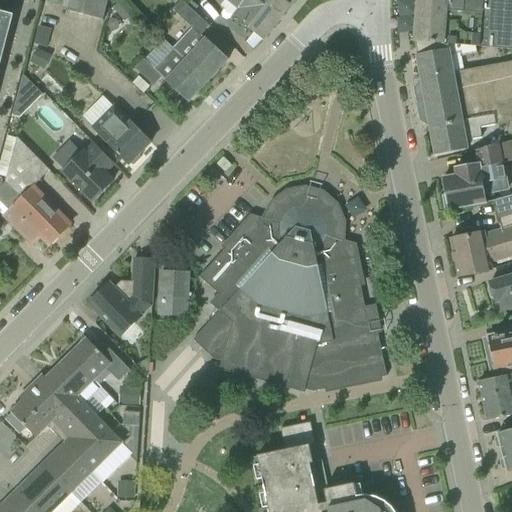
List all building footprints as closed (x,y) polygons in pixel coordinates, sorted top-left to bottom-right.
[(82,17),(86,0),(64,0),(62,12),(82,17)] [(103,22),(108,0),(86,0),(82,17),(103,22)] [(122,0),(112,9),(125,23),(135,13),(122,0)] [(226,0),(238,10),(232,17),(263,41),(291,6),(284,0),(226,0)] [(459,46),(475,48),(481,48),(483,0),(418,0),(419,9),(416,9),(416,10),(417,10),(417,16),(416,40),(416,41),(414,41),(414,43),(416,43),(448,45),(459,46)] [(511,0),(483,0),(481,48),(511,50),(511,0)] [(175,52),(208,82),(227,62),(228,61),(201,37),(209,27),(182,1),(173,11),(194,31),(175,52)] [(0,63),(12,18),(0,14),(0,63)] [(49,41),(35,38),(34,45),(47,48),(49,41)] [(448,45),(416,43),(421,80),(421,81),(453,75),(450,58),(461,55),(462,57),(477,54),(475,48),(459,46),(448,45)] [(40,69),(47,55),(36,49),(29,64),(31,65),(32,65),(38,68),(40,69)] [(162,78),(189,103),(190,102),(208,82),(175,52),(156,71),(144,60),(135,70),(154,87),(162,78)] [(511,63),(453,75),(421,81),(415,90),(420,122),(430,128),(430,129),(430,128),(435,156),(468,150),(466,142),(482,139),(480,128),(511,121),(511,63)] [(42,96),(23,76),(12,117),(19,119),(42,96)] [(151,143),(131,124),(114,106),(90,130),(93,133),(128,166),(129,165),(133,166),(141,159),(140,155),(151,143)] [(18,139),(17,140),(7,137),(0,161),(0,176),(7,178),(6,182),(0,187),(0,199),(10,209),(3,216),(31,245),(39,237),(49,247),(70,226),(33,188),(50,172),(18,139)] [(114,164),(93,144),(61,172),(92,203),(113,182),(105,174),(114,164)] [(479,165),(455,170),(457,177),(443,179),(446,197),(443,197),(445,209),(448,209),(449,211),(486,205),(485,195),(509,191),(501,145),(499,145),(477,152),(479,165)] [(212,304),(220,312),(193,341),(214,360),(222,362),(219,371),(248,379),(304,394),(305,391),(313,393),(387,378),(378,333),(380,333),(378,322),(368,324),(352,244),(344,241),(345,223),(337,206),(323,193),(321,193),(320,197),(306,193),(307,189),(306,188),(287,192),(272,203),(263,219),(255,217),(200,278),(220,296),(212,304)] [(511,196),(493,202),(498,219),(511,215),(511,196)] [(511,229),(502,233),(484,238),(484,234),(451,240),(459,278),(491,271),(490,263),(511,256),(511,229)] [(151,308),(153,281),(154,261),(134,260),(133,283),(124,282),(124,285),(117,292),(110,284),(88,305),(121,339),(151,308)] [(187,318),(189,274),(162,273),(161,299),(160,317),(187,318)] [(511,277),(490,284),(491,286),(488,291),(491,299),(495,301),(496,303),(497,303),(500,314),(511,309),(511,277)] [(498,374),(499,378),(511,376),(510,373),(511,372),(511,329),(505,331),(506,335),(484,340),(488,355),(491,354),(494,367),(495,369),(493,370),(493,371),(498,370),(498,374)] [(83,343),(67,359),(91,384),(94,380),(106,369),(119,382),(130,371),(109,350),(103,356),(83,336),(82,337),(85,341),(83,343)] [(36,389),(60,415),(76,398),(78,396),(86,404),(102,388),(94,380),(91,384),(67,359),(46,380),(36,389)] [(135,367),(148,378),(149,360),(135,367)] [(499,378),(479,383),(487,422),(511,416),(511,372),(510,373),(511,376),(499,378)] [(141,389),(125,388),(124,406),(140,407),(141,389)] [(47,428),(52,423),(60,415),(36,389),(11,413),(36,440),(47,428)] [(69,441),(94,417),(76,398),(60,415),(52,423),(47,428),(65,445),(67,443),(69,441)] [(129,427),(139,427),(140,414),(124,413),(123,426),(129,427)] [(101,424),(94,417),(69,441),(67,443),(74,450),(95,472),(92,475),(102,484),(132,455),(123,445),(121,445),(119,443),(101,424)] [(394,511),(392,508),(385,502),(376,498),(367,496),(357,497),(355,485),(324,491),(327,504),(317,506),(309,465),(313,464),(311,455),(309,446),(315,445),(310,423),(281,430),(285,451),(258,457),(269,511),(394,511)] [(511,431),(497,434),(498,437),(495,440),(497,448),(501,448),(504,459),(501,462),(503,469),(507,471),(508,473),(511,472),(511,431)] [(43,466),(71,495),(92,475),(95,472),(74,450),(67,443),(65,445),(43,466)] [(124,443),(119,443),(121,445),(123,445),(132,455),(137,460),(138,444),(124,443)] [(18,491),(37,511),(53,511),(71,495),(43,466),(41,469),(18,491)] [(118,482),(117,499),(135,500),(135,483),(118,482)] [(37,511),(18,491),(0,508),(0,511),(37,511)]
